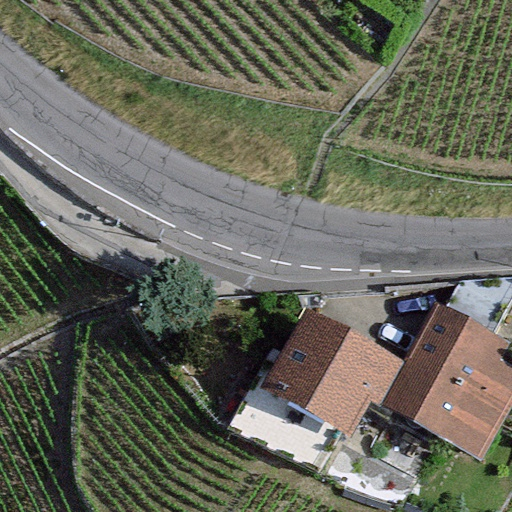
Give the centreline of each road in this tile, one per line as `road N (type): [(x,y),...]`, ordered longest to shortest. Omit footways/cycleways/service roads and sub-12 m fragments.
road 1 (tertiary): [(511,240),(281,232),(107,167),(0,60)]
road 2 (track): [(0,149),(55,211),(113,253),(214,268),(281,232)]
